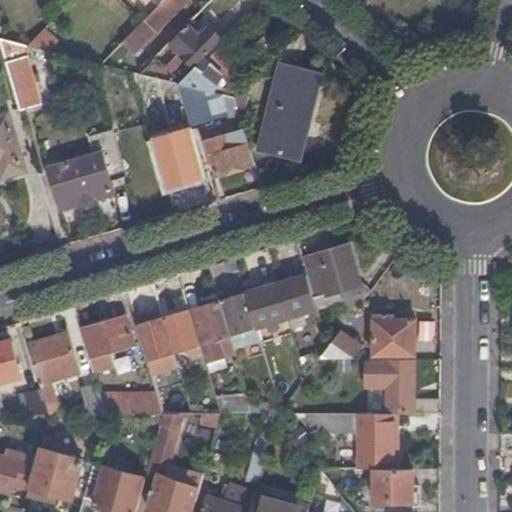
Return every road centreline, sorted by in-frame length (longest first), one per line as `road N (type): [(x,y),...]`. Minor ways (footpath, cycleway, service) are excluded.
road 1 (residential): [(0,300),(384,184)]
road 2 (residential): [(470,243),(469,511)]
road 3 (tertiary): [(314,0),(409,93)]
